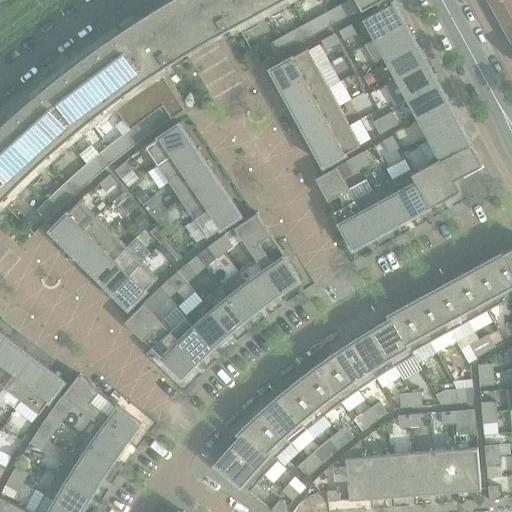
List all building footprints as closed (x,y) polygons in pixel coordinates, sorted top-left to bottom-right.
[(236,23),(223,0),(168,0),(148,12),(135,20),(132,22),(161,67),(201,42),(236,23)] [(223,0),(236,23),(239,29),(266,15),(291,1),(292,0),(223,0)] [(362,9),(357,0),(348,0),(346,2),(352,14),(362,9)] [(378,0),(357,0),(362,9),(378,0)] [(511,14),(511,0),(497,0),(491,4),(500,21),(511,14)] [(406,22),(394,1),(363,18),(374,39),(406,22)] [(352,14),(346,2),(336,7),(343,20),(352,14)] [(343,20),(336,7),(331,9),(327,12),(333,25),(343,20)] [(333,25),(327,12),(317,17),(324,30),(333,25)] [(511,36),(511,14),(500,21),(509,38),(511,36)] [(324,30),(317,17),(307,22),(314,35),(324,30)] [(161,67),(132,22),(128,24),(119,31),(99,44),(68,68),(47,84),(17,109),(0,124),(0,201),(4,206),(32,178),(55,157),(86,131),(115,108),(162,75),(165,73),(161,67)] [(314,35),(307,22),(304,24),(298,28),(305,40),(314,35)] [(416,42),(406,22),(374,39),(385,59),(416,42)] [(357,34),(351,24),(339,31),(344,41),(357,34)] [(305,40),(298,28),(288,33),(295,46),(305,40)] [(295,46),(288,33),(279,38),(286,51),(295,46)] [(339,44),(334,34),(321,41),(326,51),(339,44)] [(286,51),(279,38),(269,43),(276,56),(286,51)] [(427,62),(416,42),(385,59),(396,79),(427,62)] [(282,88),(318,68),(308,48),(271,68),(282,88)] [(438,82),(435,76),(427,62),(396,79),(407,99),(438,82)] [(292,107),(329,87),(318,68),(282,88),(292,107)] [(370,72),(363,76),(368,84),(375,80),(370,72)] [(162,75),(115,108),(130,129),(139,123),(147,117),(155,111),(164,123),(175,116),(184,109),(178,99),(162,75)] [(449,102),(438,82),(407,99),(418,119),(449,102)] [(302,125),(339,106),(329,87),(292,107),(302,125)] [(460,122),(449,102),(418,119),(429,139),(460,122)] [(313,144),(349,125),(339,106),(302,125),(313,144)] [(380,113),(378,110),(371,114),(375,120),(382,117),(380,113)] [(164,123),(155,111),(147,117),(156,130),(164,123)] [(398,125),(391,112),(375,120),(372,122),(379,134),(389,129),(398,125)] [(156,130),(147,117),(139,123),(148,135),(156,130)] [(158,165),(192,142),(179,122),(145,146),(158,165)] [(470,141),(460,122),(429,139),(439,158),(470,141)] [(148,135),(139,123),(130,129),(139,141),(148,135)] [(360,145),(349,125),(313,144),(324,165),(360,145)] [(139,141),(130,129),(122,135),(131,148),(139,141)] [(131,148),(122,135),(114,141),(124,153),(129,149),(131,148)] [(399,148),(392,135),(383,141),(390,154),(399,148)] [(124,153),(114,141),(106,148),(115,160),(124,153)] [(455,179),(483,164),(470,141),(439,158),(414,172),(412,169),(411,169),(410,170),(430,206),(461,189),(455,179)] [(170,183),(205,160),(192,142),(158,165),(170,183)] [(115,160),(106,148),(100,152),(98,155),(108,166),(115,160)] [(371,164),(364,151),(354,156),(361,169),(371,164)] [(108,166),(98,155),(90,161),(100,173),(105,168),(108,166)] [(361,169),(354,156),(345,161),(352,174),(361,169)] [(182,201),(217,178),(205,160),(170,183),(182,201)] [(100,173),(90,161),(82,168),(92,180),(100,173)] [(121,179),(133,170),(126,161),(114,171),(121,179)] [(355,200),(336,166),(327,171),(315,178),(334,211),(355,200)] [(92,180),(82,168),(74,175),(84,186),(92,180)] [(430,206),(410,170),(391,180),(411,217),(430,206)] [(106,192),(117,183),(110,174),(99,183),(106,192)] [(84,186),(74,175),(71,177),(67,181),(77,193),(84,186)] [(195,219),(229,196),(217,178),(182,201),(195,219)] [(411,217),(391,180),(372,190),(391,226),(391,227),(411,217)] [(77,193),(67,181),(59,188),(70,200),(73,196),(77,193)] [(70,200),(59,188),(52,195),(62,207),(70,200)] [(391,226),(372,190),(355,200),(374,237),(391,227),(391,226)] [(122,205),(129,199),(130,198),(124,191),(112,202),(117,208),(122,205)] [(62,207),(52,195),(45,202),(55,214),(62,207)] [(207,237),(241,214),(229,196),(195,219),(207,237)] [(137,208),(129,199),(122,205),(130,214),(137,208)] [(67,246),(97,216),(80,200),(53,226),(51,229),(67,246)] [(374,237),(355,200),(334,211),(353,248),(374,237)] [(55,214),(45,202),(37,210),(48,221),(55,214)] [(277,244),(256,212),(245,220),(234,227),(256,259),(277,244)] [(150,225),(141,214),(134,220),(143,231),(150,225)] [(82,261),(112,231),(97,216),(67,246),(82,261)] [(154,250),(165,240),(156,230),(145,240),(154,250)] [(97,276),(127,246),(112,231),(82,261),(97,276)] [(233,246),(224,234),(216,241),(225,253),(233,246)] [(225,253),(216,241),(207,247),(216,259),(225,253)] [(300,279),(277,244),(256,259),(281,292),(300,279)] [(113,291),(142,262),(127,246),(97,276),(113,291)] [(511,247),(503,252),(511,268),(511,247)] [(172,248),(167,254),(175,263),(181,257),(172,248)] [(511,297),(511,268),(503,252),(485,262),(507,300),(511,297)] [(206,267),(197,255),(188,262),(197,274),(206,267)] [(281,292),(256,259),(239,271),(264,305),(281,292)] [(129,307),(158,278),(142,262),(113,291),(129,307)] [(507,300),(485,262),(467,272),(488,311),(507,300)] [(178,291),(188,282),(178,271),(168,280),(160,287),(170,298),(178,291)] [(264,305),(239,271),(228,280),(221,285),(247,318),(264,305)] [(488,311),(467,272),(448,282),(469,321),(488,311)] [(469,321),(448,282),(429,292),(450,331),(469,321)] [(247,318),(221,285),(203,300),(230,332),(247,318)] [(162,305),(170,298),(160,287),(143,303),(154,313),(162,305)] [(450,331),(429,292),(410,303),(431,342),(450,331)] [(230,332),(203,300),(196,306),(190,312),(186,315),(214,346),(230,332)] [(170,330),(154,313),(143,303),(134,312),(124,322),(152,349),(170,330)] [(431,342),(410,303),(389,314),(391,317),(413,356),(414,355),(412,352),(431,342)] [(214,346),(186,315),(178,306),(162,322),(170,330),(198,361),(214,346)] [(413,356),(391,317),(372,329),(391,361),(395,366),(413,356)] [(391,361),(372,329),(366,332),(353,341),(376,378),(395,366),(391,361)] [(0,356),(13,341),(0,330),(0,356)] [(198,361),(170,330),(152,349),(182,377),(198,361)] [(495,347),(488,334),(479,339),(486,352),(495,347)] [(486,352),(479,339),(469,345),(476,358),(486,352)] [(0,383),(4,387),(30,354),(13,341),(0,356),(0,383)] [(376,378),(353,341),(347,345),(334,353),(358,390),(376,378)] [(358,390),(334,353),(328,358),(315,367),(341,402),(358,390)] [(27,393),(47,367),(30,354),(4,387),(21,399),(27,393)] [(493,375),(492,363),(478,365),(479,376),(493,375)] [(39,413),(65,380),(47,367),(27,393),(21,399),(39,413)] [(341,402),(315,367),(309,371),(297,381),(306,393),(324,415),(341,402)] [(109,398),(78,374),(70,385),(62,395),(74,404),(93,418),(109,398)] [(494,385),(493,375),(479,376),(479,386),(494,385)] [(324,415),(306,393),(297,381),(291,385),(279,395),(307,429),(310,427),(316,435),(327,426),(320,418),(324,415)] [(468,403),(467,388),(456,389),(458,403),(468,403)] [(458,403),(456,389),(446,390),(447,404),(458,403)] [(412,407),(410,392),(399,393),(401,408),(412,407)] [(422,406),(421,392),(410,392),(412,407),(422,406)] [(61,422),(74,404),(62,395),(55,405),(49,414),(61,422)] [(307,429),(279,395),(273,400),(262,410),(291,443),(307,429)] [(141,424),(109,398),(93,418),(127,442),(141,424)] [(388,413),(380,401),(371,407),(379,419),(388,413)] [(496,412),(495,401),(481,402),(482,413),(496,412)] [(379,419),(371,407),(362,413),(370,426),(379,419)] [(476,435),(475,422),(474,409),(452,411),(453,424),(456,424),(457,436),(476,435)] [(291,443),(262,410),(258,414),(245,426),(276,457),(291,443)] [(453,424),(452,411),(441,412),(442,424),(453,424)] [(497,423),(496,412),(482,413),(483,424),(497,423)] [(55,431),(61,422),(49,414),(43,423),(36,434),(48,442),(55,431)] [(420,426),(419,414),(408,415),(409,427),(420,426)] [(409,427),(408,415),(398,415),(399,428),(409,427)] [(127,442),(93,418),(81,436),(115,460),(127,442)] [(355,437),(346,425),(337,432),(346,444),(355,437)] [(276,457),(245,426),(239,432),(242,435),(232,445),(264,475),(279,459),(276,457)] [(346,444),(337,432),(329,439),(338,450),(346,444)] [(42,451),(48,442),(36,434),(29,443),(42,451)] [(115,460),(81,436),(75,444),(68,454),(103,477),(115,460)] [(338,450),(329,439),(321,445),(331,457),(338,450)] [(372,498),(369,456),(361,457),(360,442),(345,453),(346,458),(349,500),(372,498)] [(485,456),(500,455),(499,444),(484,446),(485,456)] [(264,475),(232,445),(228,449),(216,464),(249,492),(264,475)] [(331,457),(321,445),(313,452),(323,463),(331,457)] [(481,489),(478,448),(455,449),(458,491),(481,489)] [(458,491),(455,449),(433,451),(437,493),(458,491)] [(437,493),(433,451),(412,453),(415,494),(437,493)] [(323,463),(313,452),(305,459),(315,470),(323,463)] [(415,494),(412,453),(390,455),(394,496),(415,494)] [(103,477),(68,454),(56,474),(91,496),(103,477)] [(394,496),(390,455),(369,456),(372,498),(394,496)] [(501,466),(500,455),(485,456),(486,467),(501,466)] [(315,470),(305,459),(297,466),(307,477),(315,470)] [(23,483),(29,473),(16,466),(11,475),(23,483)] [(81,511),(91,496),(56,474),(52,480),(48,487),(44,494),(75,511),(81,511)] [(18,492),(23,483),(11,475),(5,485),(18,492)] [(300,493),(289,483),(282,491),(293,501),(300,493)] [(500,499),(499,485),(488,486),(488,489),(489,500),(500,500),(500,499)] [(75,511),(44,494),(34,488),(24,508),(31,511),(75,511)] [(340,501),(339,490),(327,491),(328,501),(340,501)] [(31,511),(24,508),(0,495),(0,511),(31,511)] [(283,511),(285,510),(288,506),(280,499),(271,510),(272,511),(283,511)]
